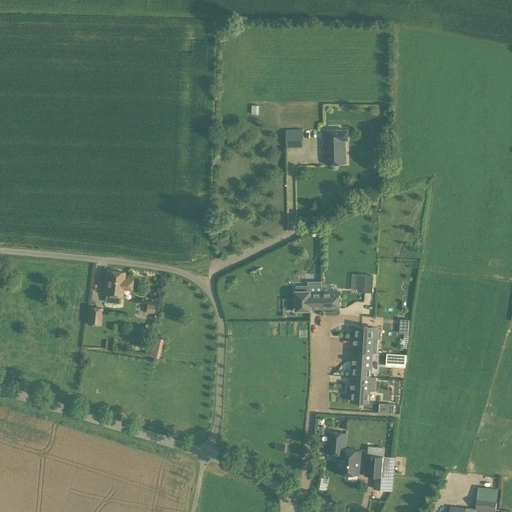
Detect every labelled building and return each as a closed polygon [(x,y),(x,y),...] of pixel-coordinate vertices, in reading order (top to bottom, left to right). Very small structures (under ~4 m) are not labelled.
[(348,140),(348,129),(323,130),(323,164),(344,163),(344,140),(348,140)] [(286,148),(303,148),(302,130),(286,131),(286,148)] [(227,236),(216,240),(218,246),(229,243),(227,236)] [(106,271),(103,294),(120,296),(123,272),(106,271)] [(371,292),(373,276),(358,275),(357,291),(371,292)] [(309,286),(296,286),(296,291),(296,310),(310,310),(310,309),(322,309),(322,292),(309,292),(309,286)] [(322,292),(322,309),(338,308),(338,292),(336,292),(322,292)] [(88,306),(86,323),(101,325),(102,308),(88,306)] [(401,319),(400,333),(404,333),(409,334),(410,320),(401,319)] [(359,346),(358,352),(373,353),(377,353),(378,340),(373,340),(374,326),(354,325),(353,346),(359,346)] [(149,350),(160,352),(163,339),(152,336),(149,350)] [(371,376),(373,353),(358,352),(358,356),(352,356),(351,375),(371,376)] [(405,356),(387,355),(386,368),(404,369),(405,356)] [(376,377),(371,376),(351,375),(351,377),(357,378),(356,381),(351,381),(349,402),(370,403),(371,391),(375,391),(376,377)] [(394,406),(379,405),(378,413),(393,414),(394,406)] [(358,474),(359,451),(343,450),(345,433),(328,432),(327,453),(339,454),(337,473),(358,474)] [(395,457),(368,454),(365,475),(378,476),(377,489),(373,489),(373,498),(381,499),(382,490),(392,491),(395,457)] [(475,509),(495,511),(496,499),(477,496),(475,509)]
